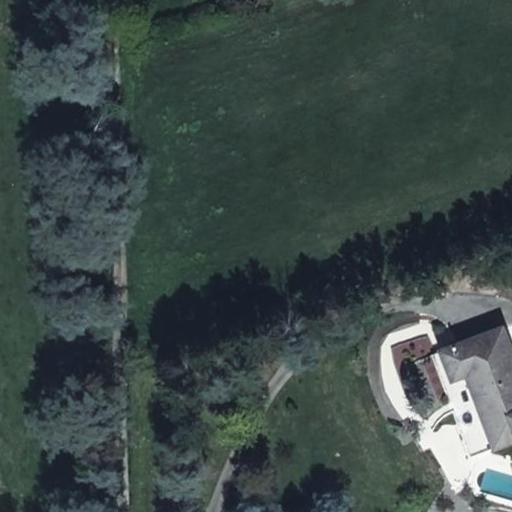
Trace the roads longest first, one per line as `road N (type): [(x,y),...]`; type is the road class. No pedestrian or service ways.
road 1 (residential): [(125,511),(112,0)]
road 2 (unknown): [(447,316),(347,357),(254,458),(227,511)]
